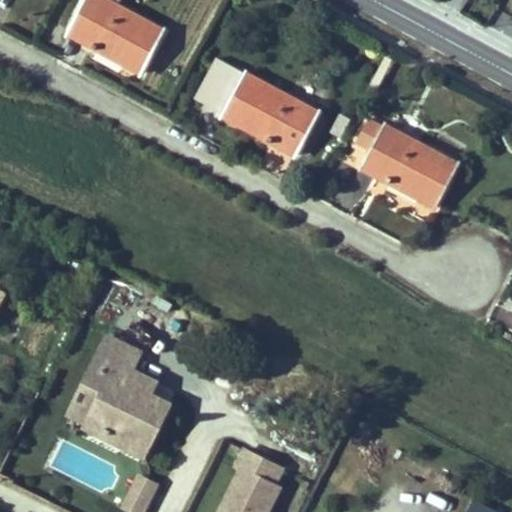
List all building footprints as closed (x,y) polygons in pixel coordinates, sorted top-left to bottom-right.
[(164,31),(118,6),(108,0),(84,0),(67,32),(84,41),(88,35),(96,39),(93,46),(142,73),(164,31)] [(96,39),(88,35),(84,41),(93,46),(96,39)] [(320,113),(217,58),(195,98),(223,112),(222,114),(272,141),(275,134),(284,139),(280,146),(297,155),(320,113)] [(340,136),(350,118),(342,114),(332,132),(340,136)] [(459,165),(384,124),(383,125),(370,118),(356,142),(370,149),(361,166),(377,174),(380,167),(389,172),(385,179),(437,207),(459,165)] [(284,139),(275,134),(272,141),(280,146),(284,139)] [(385,179),(389,172),(380,167),(377,174),(385,179)] [(19,254),(25,243),(15,236),(8,247),(19,254)] [(144,456),(170,403),(150,393),(127,381),(132,370),(141,352),(108,336),(93,366),(103,372),(96,387),(86,382),(76,402),(94,411),(88,422),(126,441),(124,446),(144,456)] [(96,387),(103,372),(93,366),(86,382),(96,387)] [(150,393),(156,382),(132,370),(127,381),(150,393)] [(94,411),(76,402),(70,413),(88,422),(94,411)] [(126,441),(88,422),(86,427),(124,446),(126,441)] [(267,511),(280,487),(275,484),(283,468),(244,448),(236,465),(241,468),(219,511),(267,511)] [(146,502),(155,483),(140,476),(131,494),(146,502)] [(140,511),(146,502),(131,494),(125,507),(135,511),(140,511)]
